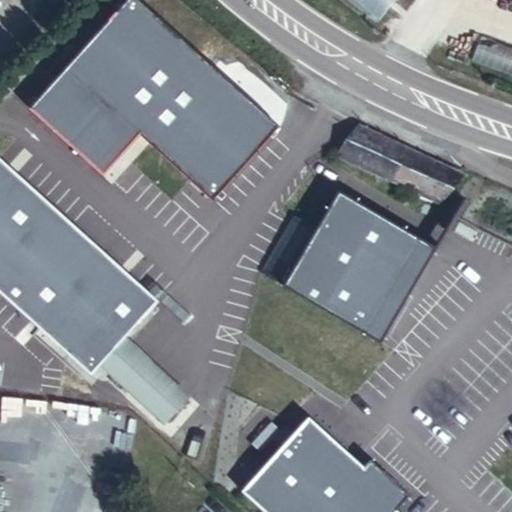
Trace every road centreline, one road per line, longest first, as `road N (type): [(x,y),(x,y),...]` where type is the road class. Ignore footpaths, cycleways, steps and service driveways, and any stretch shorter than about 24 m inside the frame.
road 1 (primary): [(232,0),(271,33),(389,101),(511,146)]
road 2 (primary): [(511,111),(403,72),(286,0)]
road 3 (unknown): [(71,511),(80,478),(75,463),(58,449),(0,438)]
